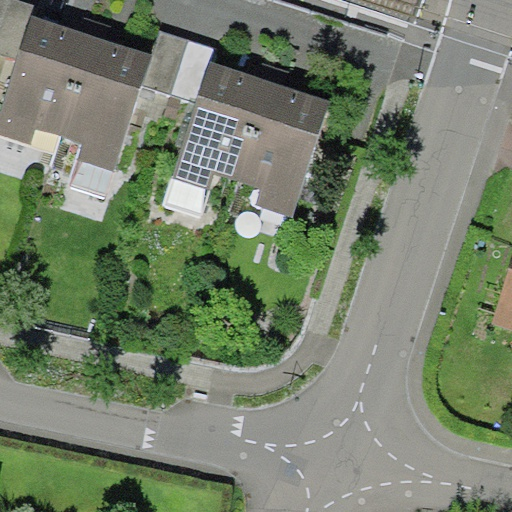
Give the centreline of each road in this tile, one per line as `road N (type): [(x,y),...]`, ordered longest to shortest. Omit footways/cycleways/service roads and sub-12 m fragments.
road 1 (residential): [(487,0),(339,459)]
road 2 (residential): [(0,389),(339,459)]
road 3 (residential): [(339,459),(511,494)]
